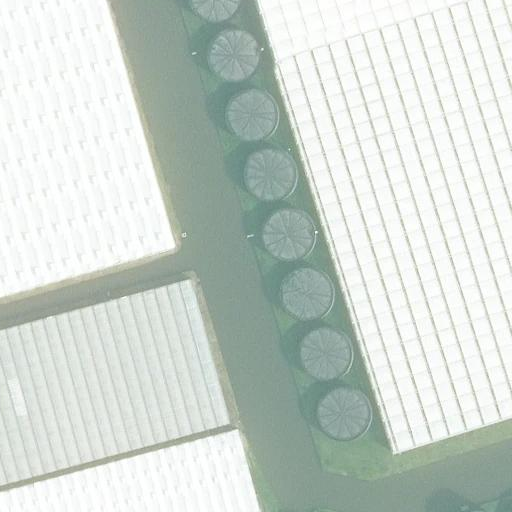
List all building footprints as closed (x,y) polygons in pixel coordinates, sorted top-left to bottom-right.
[(0,0),(0,294),(173,246),(101,0),(0,0)] [(191,0),(216,24),(240,0),(191,0)] [(511,0),(254,0),(396,454),(511,417),(511,0)] [(258,76),(260,30),(213,29),(212,75),(258,76)] [(259,144),(284,108),(247,83),(223,120),(259,144)] [(302,179),(281,141),(241,163),(261,201),(302,179)] [(268,208),(267,254),(313,255),(315,210),(268,208)] [(284,312),(329,316),(333,273),(288,269),(284,312)] [(0,486),(229,425),(189,280),(0,330),(0,486)] [(350,374),(350,329),(306,329),(306,374),(350,374)] [(374,424),(358,384),(318,399),(334,439),(374,424)] [(0,511),(257,511),(236,430),(0,492),(0,511)]
